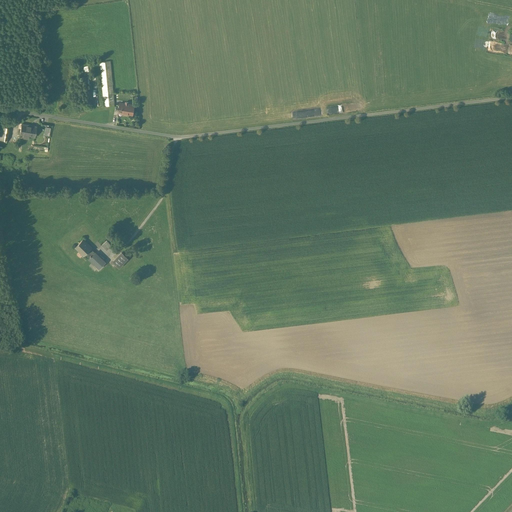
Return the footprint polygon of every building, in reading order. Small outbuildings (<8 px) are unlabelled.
[(111,61),(100,62),(104,106),(115,105),(111,61)] [(95,62),(83,64),(88,107),(99,106),(95,62)] [(78,64),(67,65),(71,108),(83,108),(78,64)] [(135,105),(120,103),(119,113),(133,115),(135,105)] [(37,126),(22,124),(20,134),(25,135),(24,138),(29,139),(29,136),(35,137),(37,126)] [(9,127),(0,125),(0,138),(7,140),(9,127)] [(92,247),(84,240),(76,247),(84,255),(85,254),(91,248),(92,247)] [(107,241),(102,245),(107,250),(112,246),(107,241)] [(91,248),(85,254),(89,259),(95,252),(91,248)] [(106,262),(96,252),(95,252),(89,259),(100,269),(106,262)] [(122,253),(113,261),(119,267),(128,258),(122,253)]
